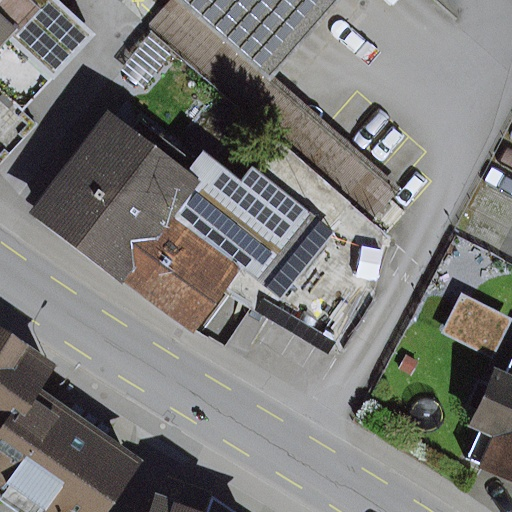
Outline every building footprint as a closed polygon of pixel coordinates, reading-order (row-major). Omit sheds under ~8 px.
[(0,0),(0,165),(37,126),(0,92),(0,39),(3,36),(47,80),(89,37),(49,0),(0,0)] [(273,141),(368,224),(394,194),(269,85),(172,0),(168,0),(144,28),(273,141)] [(172,0),(269,85),(337,0),(172,0)] [(147,40),(119,72),(141,91),(169,59),(147,40)] [(180,178),(101,117),(26,213),(117,283),(166,221),(192,187),(180,178)] [(198,152),(180,178),(192,187),(166,221),(236,272),(342,348),(374,291),(380,236),(368,224),(273,141),(235,186),(198,152)] [(166,221),(117,283),(188,332),(219,294),(236,272),(166,221)] [(449,324),(496,347),(511,314),(511,311),(467,289),(449,324)] [(0,330),(0,414),(38,357),(0,330)] [(55,369),(38,357),(0,414),(0,495),(24,511),(100,511),(145,445),(46,382),(55,369)] [(511,380),(494,372),(470,424),(491,433),(471,475),(511,494),(511,380)] [(195,511),(145,494),(139,511),(195,511)]
